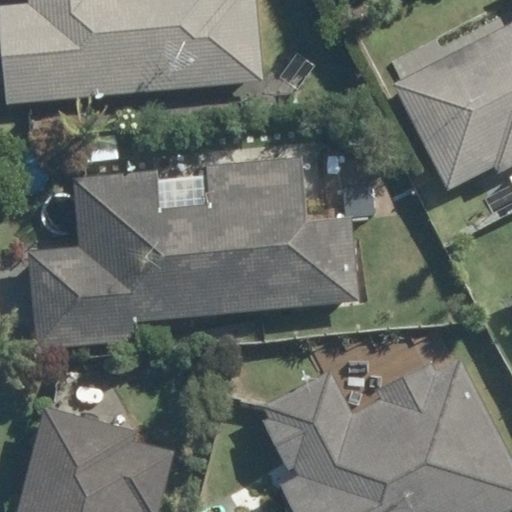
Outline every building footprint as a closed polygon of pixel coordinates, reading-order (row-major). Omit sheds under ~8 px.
[(25,0),(26,6),(0,7),(0,52),(4,102),(261,82),(254,0),(25,0)] [(511,22),(391,86),(445,191),(488,168),(492,174),(511,163),(511,22)] [(295,161),(205,169),(207,207),(154,212),(151,174),(71,180),(77,249),(28,253),(36,351),(135,342),(133,321),(356,302),(349,217),(300,222),(295,161)] [(511,171),(501,177),(511,200),(511,171)] [(292,463),(298,475),(279,485),(292,511),(490,511),(511,501),(511,464),(459,361),(431,375),(427,366),(374,394),(378,403),(349,417),(327,375),(262,408),(268,421),(261,424),(283,467),(292,463)] [(153,511),(170,454),(129,443),(132,432),(43,409),(14,511),(153,511)]
